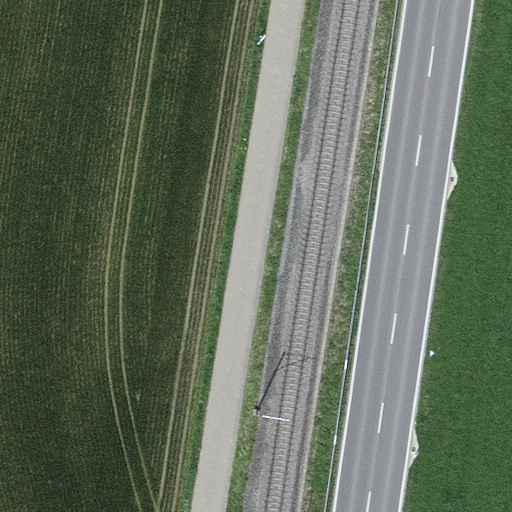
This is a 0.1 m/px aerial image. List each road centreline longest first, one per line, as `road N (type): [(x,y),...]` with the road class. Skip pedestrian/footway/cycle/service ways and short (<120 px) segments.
road 1 (unclassified): [(290,0),(207,511)]
road 2 (secondary): [(435,0),(359,511)]
